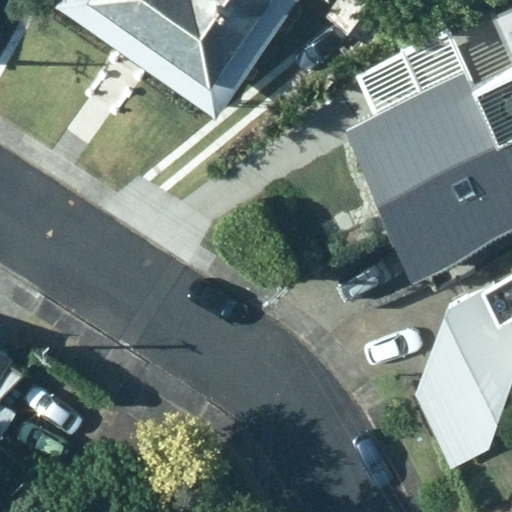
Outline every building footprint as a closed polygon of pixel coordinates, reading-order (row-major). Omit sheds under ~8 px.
[(49,0),(199,107),(276,0),(49,0)] [(395,0),(323,0),(317,10),(367,43),(395,0)] [(443,0),(401,19),(423,71),(495,40),(477,0),(443,0)] [(511,35),(385,90),(448,233),(511,204),(511,35)] [(511,269),(509,264),(471,281),(473,288),(441,302),(407,381),(441,461),(482,444),(511,375),(511,376),(511,269)] [(96,414),(34,369),(17,393),(79,438),(96,414)] [(0,425),(10,411),(0,404),(0,425)]
